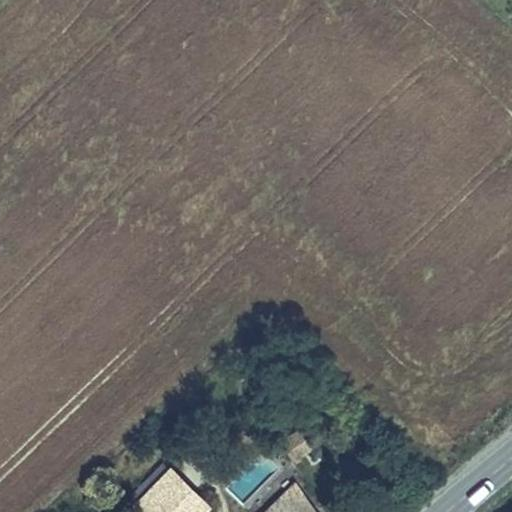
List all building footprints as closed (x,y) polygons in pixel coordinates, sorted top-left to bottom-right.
[(242,419),(239,413),(234,417),(238,422),(242,419)] [(306,451),(318,443),(307,425),(295,433),(306,451)] [(306,451),(295,433),(293,434),(281,444),(292,461),(306,451)] [(259,462),(232,489),(246,502),(272,475),(259,462)] [(137,504),(169,471),(161,464),(129,497),(137,504)] [(199,511),(206,505),(171,470),(169,471),(137,504),(136,506),(141,511),(199,511)] [(316,511),(296,483),(268,511),(266,511),(316,511)]
